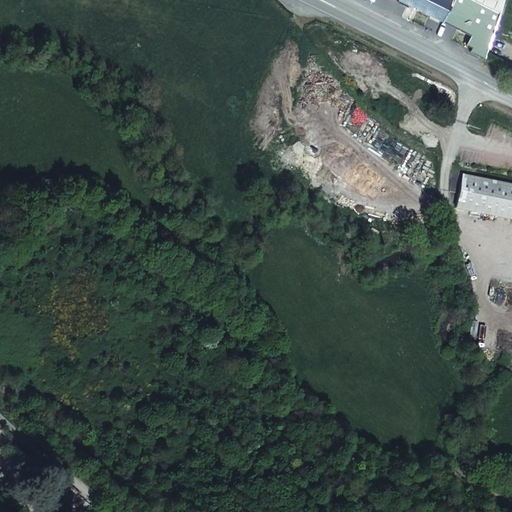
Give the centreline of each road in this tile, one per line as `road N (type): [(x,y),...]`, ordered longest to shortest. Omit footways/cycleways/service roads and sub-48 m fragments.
road 1 (primary): [(316,0),(511,96)]
road 2 (residential): [(0,413),(112,511)]
